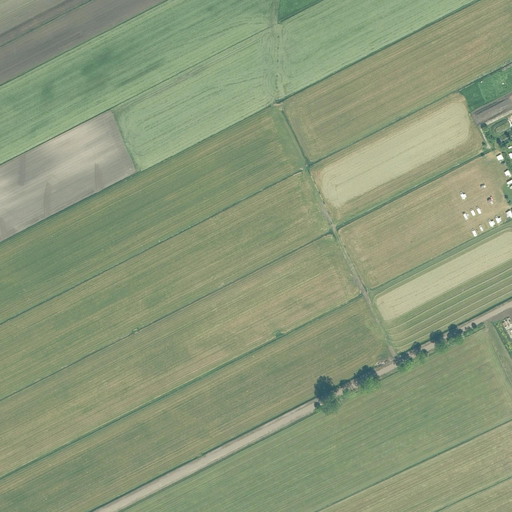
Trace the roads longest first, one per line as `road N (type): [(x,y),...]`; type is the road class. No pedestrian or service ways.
road 1 (track): [(103,511),(511,303)]
road 2 (track): [(270,101),(398,362)]
